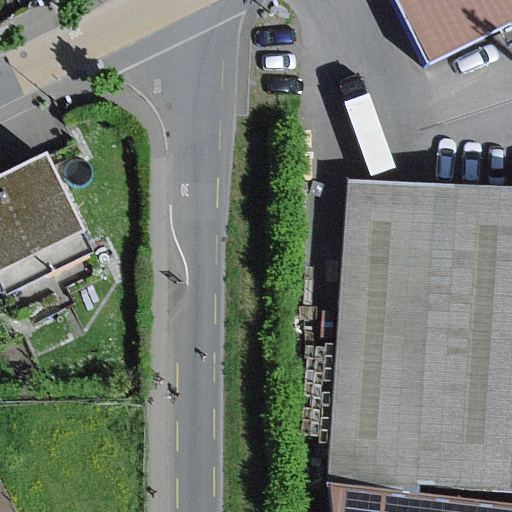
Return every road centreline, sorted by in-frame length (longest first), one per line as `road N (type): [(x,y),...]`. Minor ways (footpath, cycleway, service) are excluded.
road 1 (residential): [(193,511),(195,0)]
road 2 (tertiary): [(172,0),(0,84)]
